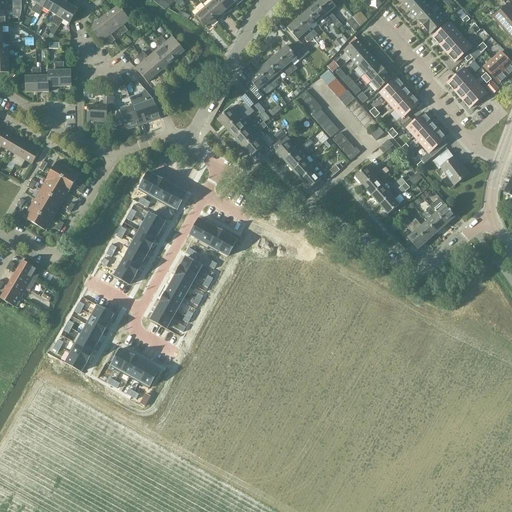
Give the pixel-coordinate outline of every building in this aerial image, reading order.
[(35,13),(43,0),(29,0),(36,4),(32,11),(35,13)] [(49,12),(56,0),(43,0),(35,13),(39,15),(43,8),(49,12)] [(55,25),(67,4),(61,0),(56,0),(49,12),(56,16),(51,23),(55,25)] [(170,6),(164,0),(153,0),(152,1),(164,10),(170,6)] [(182,1),(183,0),(176,0),(175,2),(174,2),(177,5),(180,9),(185,5),(182,1)] [(220,16),(225,11),(215,0),(213,0),(205,8),(215,19),(215,20),(217,22),(222,18),(220,16)] [(229,7),(234,3),(231,0),(215,0),(225,11),(227,14),(231,10),(229,7)] [(329,0),(319,0),(315,3),(331,22),(336,19),(330,12),(336,7),(329,0)] [(409,12),(422,0),(406,0),(402,4),(409,12)] [(422,0),(409,12),(416,19),(429,8),(422,0)] [(447,6),(451,10),(455,6),(451,2),(447,6)] [(331,22),(315,3),(306,12),(316,24),(320,28),(325,24),(327,26),(331,22)] [(511,36),(511,9),(507,3),(493,16),(511,37),(511,36)] [(77,10),(67,4),(55,25),(50,34),(53,36),(59,27),(63,20),(69,24),(77,10)] [(118,5),(108,13),(124,34),(127,31),(123,25),(129,20),(118,5)] [(208,30),(217,22),(215,20),(215,19),(205,8),(199,12),(196,9),(192,12),(208,30)] [(416,19),(423,27),(436,15),(429,8),(416,19)] [(359,11),(352,18),(360,27),(367,21),(359,11)] [(14,12),(13,20),(21,21),(22,13),(14,12)] [(316,24),(306,12),(296,20),(313,39),(317,35),(311,28),(316,24)] [(124,34),(108,13),(99,20),(110,35),(116,30),(121,36),(124,34)] [(436,15),(423,27),(430,35),(443,23),(436,15)] [(360,27),(352,18),(346,23),(354,32),(360,27)] [(115,41),(110,35),(99,20),(89,27),(100,42),(107,38),(111,43),(115,41)] [(313,39),(296,20),(287,28),(297,40),(303,36),(308,42),(313,39)] [(449,23),(432,37),(439,46),(457,31),(449,23)] [(0,27),(0,38),(11,39),(11,34),(2,35),(2,27),(0,27)] [(457,31),(439,46),(446,54),(464,39),(457,31)] [(161,37),(158,39),(175,59),(184,51),(172,37),(165,42),(161,37)] [(11,43),(11,39),(0,38),(0,50),(3,51),(3,43),(11,43)] [(166,67),(175,59),(158,39),(155,42),(159,47),(154,52),(166,67)] [(344,45),(338,39),(332,43),(338,50),(344,45)] [(471,48),(464,39),(446,54),(454,63),(471,48)] [(350,59),(363,47),(357,40),(343,51),(350,59)] [(299,42),(294,46),(304,57),(309,53),(299,42)] [(297,58),(289,50),(285,46),(276,54),(292,73),(297,70),(291,63),(296,58),(297,58)] [(304,57),(294,46),(289,50),(297,58),(296,58),(299,62),(304,57)] [(357,67),(370,55),(363,47),(350,59),(357,67)] [(8,50),(3,51),(0,50),(0,61),(17,61),(17,57),(8,57),(8,50)] [(157,75),(166,67),(154,52),(148,58),(143,52),(140,55),(157,75)] [(492,60),(507,77),(511,72),(511,65),(500,52),(492,60)] [(292,73),(276,54),(267,62),(277,75),(283,70),(288,77),(292,73)] [(108,55),(102,58),(104,64),(111,61),(108,55)] [(147,82),(157,75),(140,55),(136,57),(141,63),(135,68),(147,82)] [(364,75),(377,63),(370,55),(357,67),(364,75)] [(329,64),(335,70),(342,64),(336,58),(329,64)] [(492,60),(483,67),(498,84),(507,77),(492,60)] [(17,65),(17,61),(0,61),(0,73),(9,73),(8,66),(17,65)] [(473,61),(468,65),(475,73),(479,69),(473,61)] [(63,62),(59,63),(60,87),(71,87),(71,71),(63,71),(63,62)] [(277,75),(267,62),(257,70),(274,89),(278,86),(272,79),(277,75)] [(60,87),(59,63),(55,63),(55,71),(48,71),(48,76),(49,87),(60,87)] [(371,83),(384,71),(377,63),(364,75),(371,83)] [(37,93),(36,68),(32,68),(33,77),(25,77),(25,93),(37,93)] [(49,92),(49,87),(48,76),(41,77),(41,68),(36,68),(37,93),(49,92)] [(335,73),(342,81),(346,77),(339,69),(335,73)] [(447,84),(454,92),(471,77),(464,69),(447,84)] [(274,89),(257,70),(248,79),(254,87),(250,91),(258,100),(263,96),(259,91),(264,87),(269,93),(274,89)] [(323,82),(332,75),(328,71),(320,78),(323,82)] [(378,90),(391,79),(384,71),(371,83),(378,90)] [(327,86),(335,79),(332,75),(323,82),(327,86)] [(349,88),(354,84),(347,76),(342,80),(349,88)] [(454,92),(461,100),(478,85),(471,77),(454,92)] [(331,90),(339,83),(335,79),(327,86),(331,90)] [(396,79),(379,94),(387,102),(404,87),(396,79)] [(334,95),(343,87),(339,83),(331,90),(334,95)] [(349,88),(356,95),(361,91),(354,84),(349,88)] [(461,100),(469,109),(486,94),(478,85),(461,100)] [(128,94),(126,87),(119,89),(121,96),(128,94)] [(338,99),(347,92),(343,87),(334,95),(338,99)] [(404,87),(387,102),(394,110),(411,95),(404,87)] [(92,97),(92,89),(84,89),(84,97),(92,97)] [(145,102),(132,107),(138,123),(145,120),(146,123),(160,119),(154,101),(145,90),(139,95),(145,102)] [(300,104),(310,95),(306,90),(296,99),(300,104)] [(226,129),(249,108),(250,108),(257,102),(249,92),(240,99),(245,104),(236,112),(231,107),(217,119),(226,129)] [(342,103),(350,96),(350,95),(347,92),(338,99),(342,103)] [(357,97),(362,103),(368,99),(362,93),(357,97)] [(304,108),(314,99),(310,95),(300,104),(304,108)] [(351,95),(350,95),(350,96),(342,103),(345,107),(354,99),(351,95)] [(411,95),(394,110),(401,119),(418,104),(411,95)] [(113,97),(106,97),(104,97),(103,107),(88,106),(87,120),(93,121),(93,122),(105,122),(106,113),(112,114),(113,97)] [(275,113),(284,107),(278,99),(269,105),(275,113)] [(308,113),(318,104),(314,99),(304,108),(308,113)] [(352,114),(361,106),(357,102),(348,110),(352,114)] [(312,117),(321,110),(322,109),(318,104),(308,113),(312,117)] [(356,119),(365,111),(361,106),(352,114),(356,119)] [(138,123),(132,107),(115,113),(119,126),(125,124),(127,130),(139,126),(138,123)] [(234,138),(246,128),(249,125),(245,120),(254,112),(250,108),(249,108),(226,129),(234,138)] [(316,121),(324,114),(321,110),(312,117),(316,121)] [(360,123),(369,115),(365,111),(356,119),(360,123)] [(253,118),(255,124),(267,120),(264,113),(253,118)] [(320,126),(328,118),(324,114),(316,121),(320,126)] [(410,119),(401,127),(404,131),(406,129),(413,137),(431,122),(423,114),(413,123),(410,119)] [(364,128),(373,120),(369,115),(360,123),(364,128)] [(323,130),(331,122),(328,118),(320,126),(323,130)] [(377,124),(373,120),(364,128),(368,132),(377,124)] [(242,148),(261,131),(266,126),(263,122),(254,130),(249,125),(246,128),(234,138),(242,148)] [(335,127),(331,122),(323,130),(327,134),(335,127)] [(431,122),(413,137),(421,145),(438,130),(431,122)] [(338,130),(335,127),(327,134),(330,138),(338,130)] [(371,136),(375,141),(384,134),(379,128),(371,136)] [(438,130),(421,145),(432,158),(447,145),(443,141),(445,139),(438,130)] [(2,147),(8,151),(15,138),(9,134),(3,131),(0,136),(0,148),(1,147),(2,147)] [(264,136),(261,131),(242,148),(250,157),(263,147),(258,141),(264,136)] [(332,140),(336,144),(344,137),(340,133),(332,140)] [(284,161),(302,145),(299,141),(294,145),(286,137),(280,142),(279,140),(272,146),(276,151),(275,152),(284,161)] [(339,148),(347,141),(344,137),(336,144),(339,148)] [(10,162),(15,165),(27,145),(15,138),(8,151),(14,154),(10,162)] [(383,154),(393,146),(388,140),(378,149),(383,154)] [(343,152),(351,145),(347,141),(339,148),(343,152)] [(292,171),(304,160),(300,155),(306,149),(308,147),(305,143),(302,145),(284,161),(292,171)] [(15,165),(21,168),(25,161),(32,165),(39,152),(27,145),(15,165)] [(355,149),(351,145),(343,152),(346,156),(355,149)] [(356,148),(355,149),(346,156),(350,161),(360,152),(356,148)] [(453,186),(469,175),(463,167),(461,169),(458,165),(459,164),(454,157),(453,158),(448,151),(439,157),(432,161),(438,169),(440,168),(453,186)] [(300,180),(319,164),(315,160),(310,164),(306,159),(304,160),(292,171),(300,180)] [(62,178),(68,168),(57,162),(51,171),(62,178)] [(327,173),(319,164),(300,180),(309,190),(323,177),(327,181),(339,171),(335,166),(327,173)] [(354,177),(362,187),(381,170),(378,166),(371,172),(366,166),(354,177)] [(371,196),(383,185),(378,180),(385,175),(389,171),(385,167),(381,170),(362,187),(371,196)] [(79,175),(68,168),(62,178),(73,185),(79,175)] [(57,187),(62,178),(51,171),(45,181),(46,181),(57,187)] [(147,173),(139,189),(148,194),(158,178),(157,177),(157,178),(147,173)] [(511,176),(503,193),(510,196),(508,201),(511,203),(511,176)] [(68,194),(73,185),(62,178),(57,187),(68,194),(67,194),(68,194)] [(158,178),(148,194),(158,199),(167,183),(158,178)] [(51,197),(57,187),(46,181),(40,190),(51,197)] [(167,183),(158,199),(167,205),(176,189),(167,184),(168,183),(167,183)] [(409,188),(405,183),(398,189),(402,194),(409,188)] [(379,205),(398,189),(394,185),(387,191),(383,185),(371,196),(379,205)] [(62,203),(67,194),(68,194),(57,187),(51,197),(62,203)] [(176,189),(167,205),(177,210),(186,194),(176,189)] [(401,194),(398,189),(379,205),(387,215),(399,205),(395,199),(401,194)] [(51,197),(40,190),(35,199),(46,206),(51,197)] [(56,212),(62,203),(51,197),(46,206),(56,212)] [(434,203),(430,207),(446,225),(456,217),(439,198),(434,203)] [(40,215),(46,206),(35,199),(29,209),(40,215)] [(51,222),(56,212),(46,206),(40,215),(51,222)] [(437,234),(446,225),(430,207),(425,210),(431,217),(426,221),(437,234)] [(40,215),(29,209),(24,218),(34,225),(40,215)] [(417,250),(427,242),(411,223),(401,212),(397,216),(412,233),(407,238),(417,250)] [(149,213),(144,223),(159,231),(165,222),(149,213)] [(45,231),(51,222),(40,215),(34,225),(45,231)] [(198,219),(189,235),(199,240),(197,244),(208,225),(198,219)] [(427,242),(437,234),(426,221),(421,226),(415,219),(411,223),(427,242)] [(144,223),(139,232),(155,241),(155,240),(159,231),(144,223)] [(208,225),(197,244),(207,249),(218,230),(217,229),(217,230),(208,225)] [(218,230),(207,249),(208,248),(217,253),(227,235),(218,230)] [(139,232),(134,240),(150,250),(155,241),(139,232)] [(248,232),(238,248),(248,254),(258,237),(248,232)] [(227,235),(217,253),(218,251),(228,257),(237,241),(227,236),(227,235)] [(258,237),(248,254),(258,259),(267,242),(266,242),(258,237)] [(134,240),(129,249),(144,258),(149,250),(150,250),(134,240)] [(267,242),(258,259),(267,264),(277,247),(267,242)] [(277,247),(267,264),(277,270),(286,253),(277,248),(277,247)] [(129,249),(124,258),(140,267),(144,258),(129,249)] [(180,266),(198,276),(196,275),(201,266),(185,257),(180,266)] [(124,258),(119,267),(135,276),(140,267),(124,258)] [(22,261),(17,271),(35,282),(39,274),(39,271),(37,270),(22,261)] [(332,261),(327,270),(340,277),(345,268),(332,261)] [(180,266),(174,275),(193,286),(198,276),(180,266)] [(119,267),(113,277),(129,285),(134,276),(135,277),(135,276),(119,267)] [(345,268),(340,277),(352,284),(357,275),(345,268)] [(327,270),(322,279),(335,286),(340,277),(327,270)] [(35,282),(17,271),(11,280),(26,289),(30,291),(35,282)] [(175,276),(170,284),(186,293),(190,285),(192,286),(193,286),(174,275),(174,276),(175,276)] [(340,277),(335,286),(347,293),(352,284),(340,277)] [(322,279),(317,288),(330,295),(335,286),(322,279)] [(26,289),(11,280),(6,289),(21,298),(26,289)] [(165,293),(181,302),(186,293),(170,284),(165,293)] [(242,285),(235,297),(254,308),(261,296),(242,285)] [(335,286),(330,295),(343,302),(347,293),(335,286)] [(317,288),(313,296),(325,303),(330,295),(317,288)] [(0,298),(15,308),(21,298),(6,289),(0,298)] [(401,291),(394,303),(407,310),(404,316),(415,322),(418,316),(413,313),(419,302),(401,291)] [(51,298),(43,293),(41,297),(49,302),(51,298)] [(165,293),(160,302),(178,312),(176,311),(181,302),(165,293)] [(330,295),(325,303),(338,310),(343,302),(330,295)] [(313,296),(308,305),(320,312),(325,303),(313,296)] [(235,297),(228,309),(247,320),(254,308),(235,297)] [(160,303),(155,311),(173,321),(178,312),(160,302),(159,303),(160,303)] [(325,303),(320,312),(333,319),(338,310),(325,303)] [(308,305),(303,314),(315,321),(320,312),(308,305)] [(97,306),(92,316),(108,325),(108,324),(113,315),(97,306)] [(228,309),(222,321),(242,332),(245,327),(244,326),(247,320),(228,309)] [(155,311),(150,321),(166,329),(171,321),(173,322),(173,321),(155,311)] [(320,312),(315,321),(328,328),(333,319),(320,312)] [(92,316),(86,325),(103,334),(108,325),(92,316)] [(222,321),(215,333),(234,344),(237,337),(239,338),(242,332),(222,321)] [(383,323),(377,333),(396,343),(401,334),(406,337),(409,331),(398,325),(395,330),(383,323)] [(78,332),(78,333),(97,344),(102,335),(103,334),(86,325),(81,334),(78,332)] [(477,341),(472,351),(490,361),(495,351),(483,344),(486,339),(475,332),(472,339),(477,341)] [(78,333),(72,342),(92,353),(97,344),(78,333)] [(215,333),(208,346),(227,356),(234,344),(215,333)] [(377,333),(372,343),(384,350),(381,355),(392,362),(395,355),(390,353),(396,343),(377,333)] [(74,344),(69,353),(87,363),(92,353),(72,342),(72,343),(74,344)] [(284,344),(267,375),(295,391),(312,359),(284,344)] [(119,350),(110,367),(119,373),(130,355),(129,354),(129,355),(119,350)] [(461,357),(458,363),(469,369),(472,364),(484,371),(490,361),(472,351),(466,360),(461,357)] [(70,354),(65,364),(81,372),(86,363),(87,363),(69,353),(68,353),(70,354)] [(130,355),(119,373),(129,378),(139,360),(130,355)] [(139,360),(129,378),(131,376),(139,381),(138,383),(148,366),(139,361),(140,360),(139,360)] [(362,363),(356,372),(375,383),(380,373),(385,376),(388,370),(377,364),(374,370),(362,363)] [(148,366),(138,383),(148,389),(158,371),(148,366)] [(454,380),(449,389),(467,399),(473,389),(460,383),(464,377),(453,371),(449,377),(454,380)] [(356,372),(351,382),(363,389),(360,395),(371,401),(375,395),(369,392),(375,383),(356,372)] [(166,386),(160,397),(166,401),(169,396),(179,401),(190,381),(180,376),(172,389),(166,386)] [(190,381),(179,401),(180,401),(189,406),(186,411),(192,415),(198,404),(193,401),(200,387),(190,382),(190,381)] [(439,396),(435,402),(446,408),(449,402),(462,409),(467,399),(449,389),(444,398),(439,396)] [(339,402),(332,414),(351,424),(357,413),(362,416),(366,410),(355,404),(352,409),(339,402)] [(241,410),(230,429),(242,436),(239,441),(245,445),(252,434),(246,431),(254,417),(241,410)] [(432,420),(426,431),(445,442),(451,430),(439,423),(442,417),(431,411),(427,417),(432,420)] [(505,425),(500,435),(511,441),(511,444),(510,448),(511,448),(511,427),(506,424),(505,425)] [(418,447),(411,458),(430,468),(437,457),(424,449),(427,444),(416,438),(412,444),(418,447)] [(487,459),(482,469),(501,480),(507,470),(511,473),(511,472),(511,465),(504,461),(501,466),(487,459)] [(323,473),(316,484),(323,488),(325,482),(337,489),(348,470),(336,463),(328,476),(323,473)] [(482,470),(476,479),(489,487),(486,492),(497,499),(501,492),(496,490),(501,480),(482,469),(481,469),(482,470)] [(375,486),(364,505),(376,511),(384,511),(386,510),(380,507),(388,493),(375,486)] [(488,511),(489,511),(478,505),(475,510),(462,503),(456,511),(488,511)]
